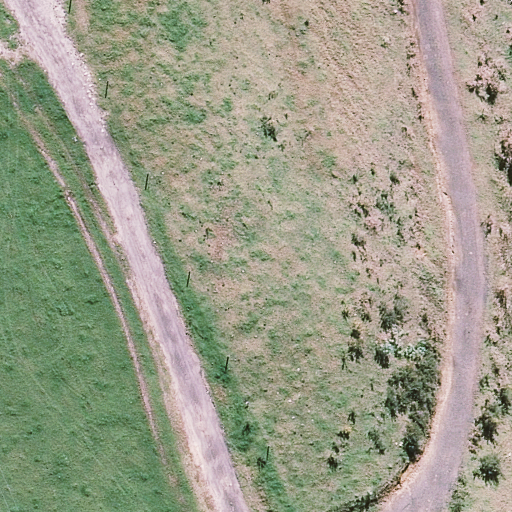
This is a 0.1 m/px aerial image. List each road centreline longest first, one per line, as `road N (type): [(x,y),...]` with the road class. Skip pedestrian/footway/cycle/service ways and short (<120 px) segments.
road 1 (track): [(37,0),(139,151),(221,491),(247,511)]
road 2 (track): [(366,511),(388,494),(453,300),(443,121),(417,0)]
